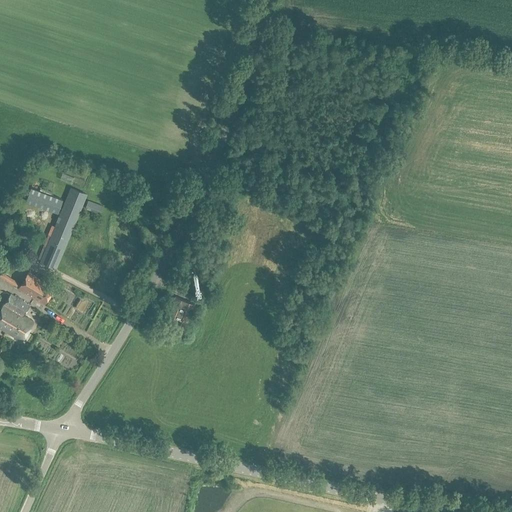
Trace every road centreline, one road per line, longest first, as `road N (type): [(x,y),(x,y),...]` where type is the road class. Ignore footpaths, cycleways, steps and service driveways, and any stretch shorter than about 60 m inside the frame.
road 1 (unclassified): [(61,430),(113,355),(188,217),(249,69),(260,0)]
road 2 (tertiary): [(439,511),(61,430)]
